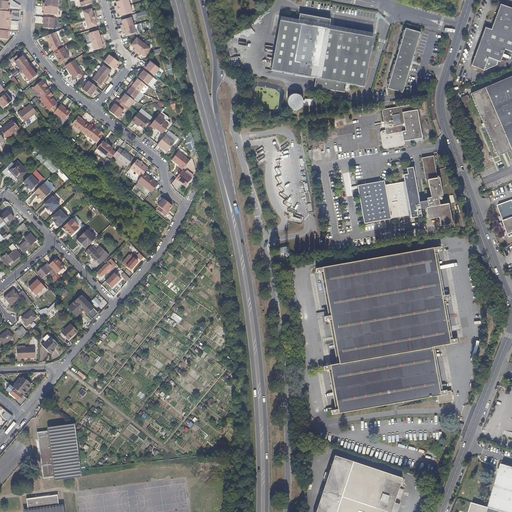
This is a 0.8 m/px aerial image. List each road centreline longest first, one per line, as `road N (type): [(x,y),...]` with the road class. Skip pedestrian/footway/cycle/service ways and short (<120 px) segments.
road 1 (unclassified): [(288,511),(280,309),(232,85),(216,67)]
road 2 (primary): [(266,511),(256,326),(229,200)]
road 3 (primary): [(229,200),(252,361),(259,511)]
road 4 (tertiary): [(460,28),(439,104),(511,304)]
road 5 (unclassified): [(92,109),(168,168),(171,192),(184,206),(114,305)]
road 6 (unknown): [(382,28),(367,92),(340,95),(257,68),(267,20),(287,6)]
road 7 (tertiary): [(511,325),(440,511)]
